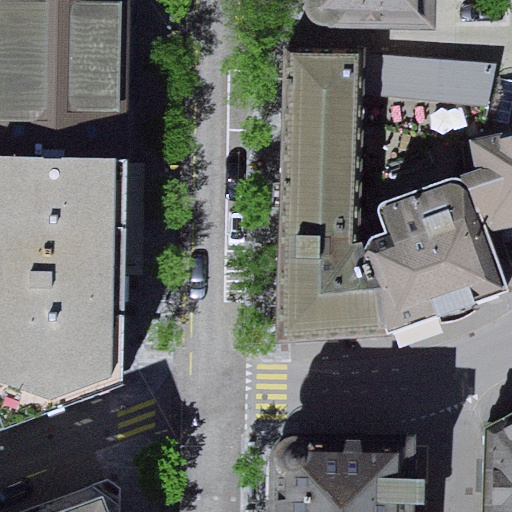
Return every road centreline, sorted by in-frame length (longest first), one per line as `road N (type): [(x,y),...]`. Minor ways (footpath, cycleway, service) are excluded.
road 1 (residential): [(215,0),(217,400)]
road 2 (residential): [(486,350),(217,400)]
road 3 (residential): [(217,400),(137,418),(0,471)]
road 4 (residential): [(453,511),(455,462),(486,350)]
